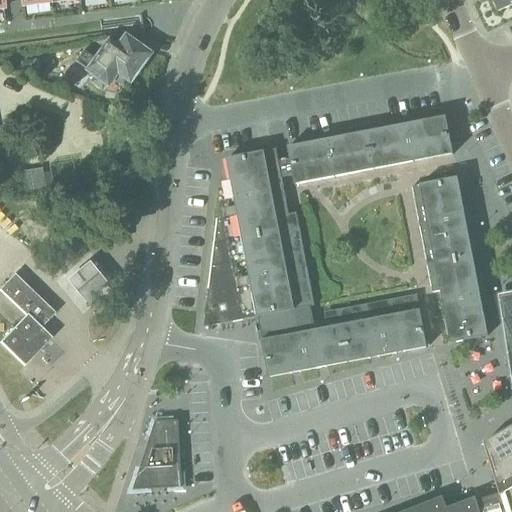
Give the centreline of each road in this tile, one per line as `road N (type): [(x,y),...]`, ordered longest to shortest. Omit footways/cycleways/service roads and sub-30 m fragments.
road 1 (unclassified): [(157,297),(186,70),(220,0)]
road 2 (unclassified): [(48,511),(132,405),(157,297)]
road 3 (unclassified): [(138,340),(92,415),(14,485)]
